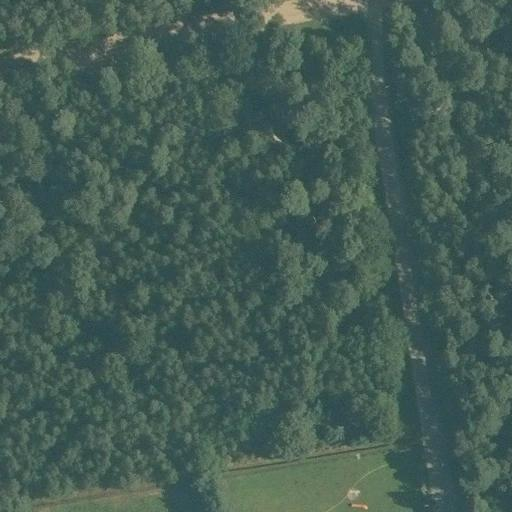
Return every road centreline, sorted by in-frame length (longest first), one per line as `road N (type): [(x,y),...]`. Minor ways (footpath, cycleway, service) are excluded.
road 1 (unclassified): [(365,0),(441,511)]
road 2 (unknown): [(0,75),(357,0)]
